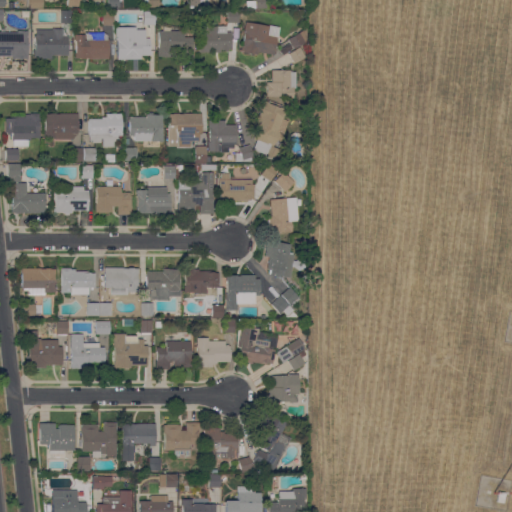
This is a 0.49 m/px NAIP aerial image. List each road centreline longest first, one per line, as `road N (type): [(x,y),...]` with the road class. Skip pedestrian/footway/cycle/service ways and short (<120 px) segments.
road 1 (residential): [(238,241),(0,240)]
road 2 (residential): [(233,86),(0,86)]
road 3 (residential): [(0,289),(26,511)]
road 4 (residential): [(234,394),(13,396)]
